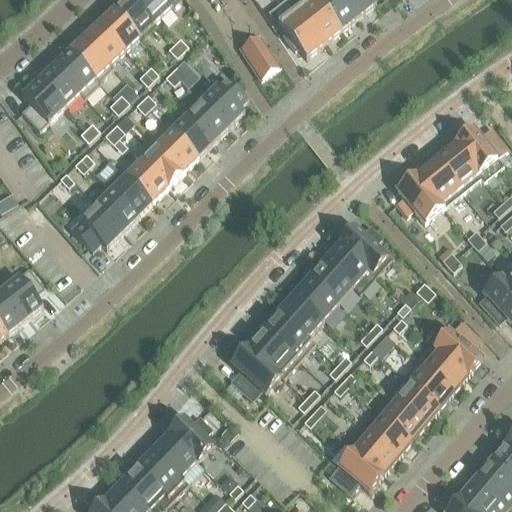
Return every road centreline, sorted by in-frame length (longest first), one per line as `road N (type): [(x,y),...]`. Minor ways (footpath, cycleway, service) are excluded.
road 1 (residential): [(48,511),(279,258),(353,192)]
road 2 (residential): [(295,122),(0,393)]
road 3 (residential): [(511,359),(353,192)]
road 4 (residential): [(353,192),(511,64)]
road 5 (residential): [(447,0),(315,105)]
road 6 (residential): [(295,122),(263,107),(191,0)]
road 7 (residential): [(404,511),(511,397)]
road 8 (residential): [(315,105),(245,0)]
